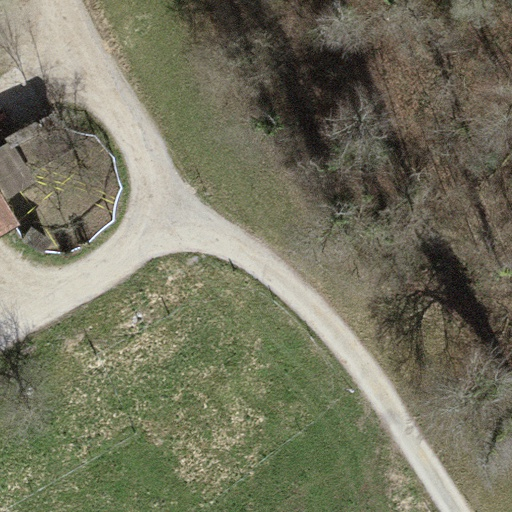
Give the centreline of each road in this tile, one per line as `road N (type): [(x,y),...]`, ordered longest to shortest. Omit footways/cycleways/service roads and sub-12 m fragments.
road 1 (track): [(455,511),(388,402),(312,311),(231,244),(183,234)]
road 2 (track): [(183,234),(64,0)]
road 3 (track): [(0,338),(124,254),(183,234)]
